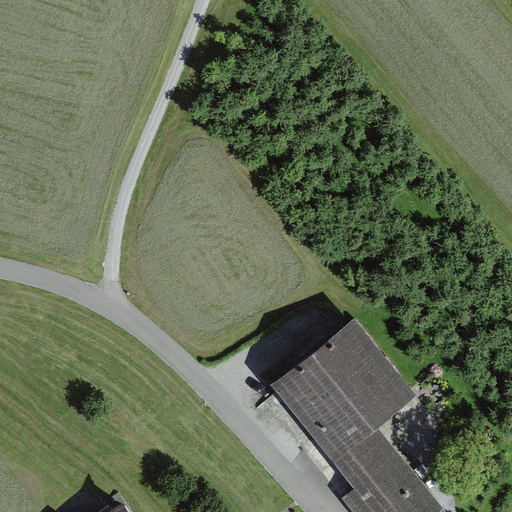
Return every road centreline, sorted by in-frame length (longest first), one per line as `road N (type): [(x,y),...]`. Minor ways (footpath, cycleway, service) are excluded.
road 1 (unclassified): [(323,511),(185,362),(114,306),(0,269)]
road 2 (track): [(206,0),(120,226),(114,306)]
